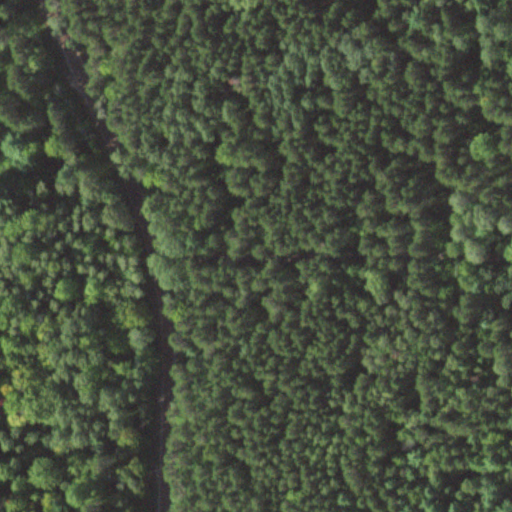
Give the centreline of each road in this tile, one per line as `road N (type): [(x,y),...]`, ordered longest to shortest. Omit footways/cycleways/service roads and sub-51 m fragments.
road 1 (residential): [(169,511),(172,297),(163,246),(51,0)]
road 2 (track): [(163,246),(511,253)]
